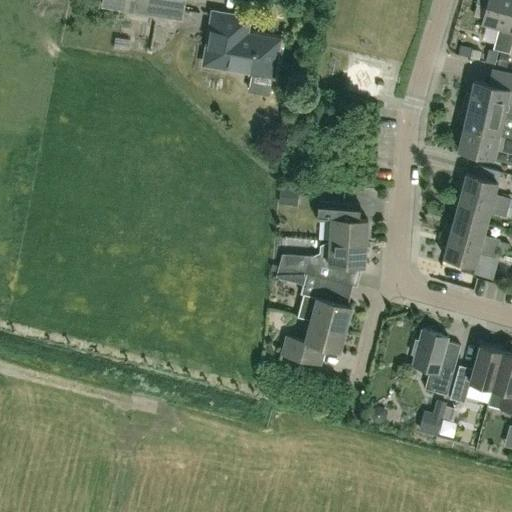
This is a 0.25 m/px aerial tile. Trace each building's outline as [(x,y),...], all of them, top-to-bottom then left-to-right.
[(102,0),(102,2),(182,17),(184,0),(102,0)] [(501,51),(511,7),(511,0),(487,0),(481,24),(498,29),(492,49),(501,51)] [(511,7),(501,51),(509,53),(511,41),(511,7)] [(247,18),(214,12),(205,61),(272,73),(278,40),(255,36),(254,39),(244,37),(247,18)] [(481,50),(472,48),(470,57),(479,59),(481,50)] [(497,52),(488,49),(485,61),(494,64),(497,52)] [(466,93),(464,104),(511,115),(511,72),(496,69),(494,80),(492,79),(489,82),(488,84),(473,80),(470,94),(466,93)] [(511,115),(464,104),(462,113),(466,113),(463,127),(511,138),(511,115)] [(511,138),(463,127),(457,149),(491,157),(490,160),(511,165),(511,138)] [(455,183),(453,193),(506,207),(509,198),(492,193),(495,182),(464,174),(461,185),(455,183)] [(506,207),(453,193),(450,202),(457,204),(454,215),(485,223),(488,212),(504,216),(506,207)] [(360,219),(361,203),(318,200),(317,216),(331,217),(329,240),(365,242),(366,219),(360,219)] [(445,224),(442,233),(496,248),(498,238),(482,234),(485,223),(454,215),(451,226),(445,224)] [(496,248),(442,233),(440,243),(446,244),(443,256),(474,264),(477,253),(493,257),(496,248)] [(508,241),(498,238),(496,246),(506,249),(508,241)] [(320,245),(320,256),(309,255),(307,273),(329,279),(333,280),(337,263),(363,265),(365,242),(329,240),(329,241),(320,245)] [(300,293),(303,294),(298,316),(310,319),(309,320),(344,329),(350,306),(324,299),(329,279),(307,273),(305,272),(300,293)] [(344,329),(309,320),(304,340),(286,335),(281,354),(319,364),(324,346),(338,350),(344,329)] [(445,394),(459,345),(446,341),(447,336),(422,329),(419,340),(415,338),(411,354),(414,355),(412,365),(430,370),(425,388),(445,394)] [(488,403),(502,351),(479,345),(472,369),(458,365),(449,397),(464,401),(470,380),(492,386),(487,403),(488,403)] [(511,353),(502,351),(488,403),(511,409),(511,353)] [(446,405),(443,417),(454,419),(457,408),(446,405)]
